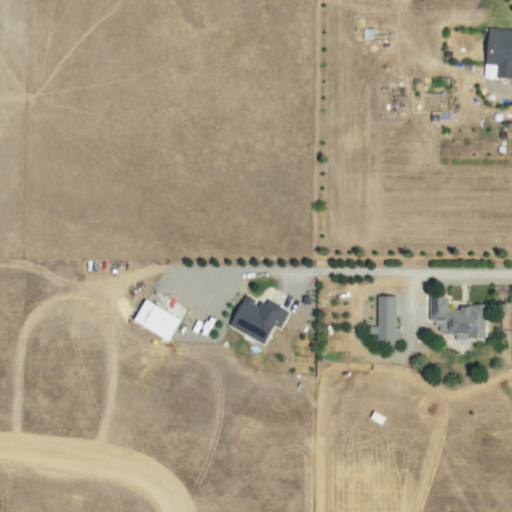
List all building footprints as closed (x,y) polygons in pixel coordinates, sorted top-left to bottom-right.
[(511,63),(511,30),(484,27),(479,77),(510,80),(511,63)] [(224,325),(261,344),(270,326),(276,329),(285,312),(262,300),(259,306),(240,295),(224,325)] [(392,296),(372,296),(373,341),(396,340),(396,328),(393,328),(392,296)] [(482,339),(481,306),(444,307),(444,297),(426,297),(426,321),(440,321),(440,332),(451,332),(452,339),(482,339)] [(163,341),(174,318),(138,300),(127,323),(163,341)]
